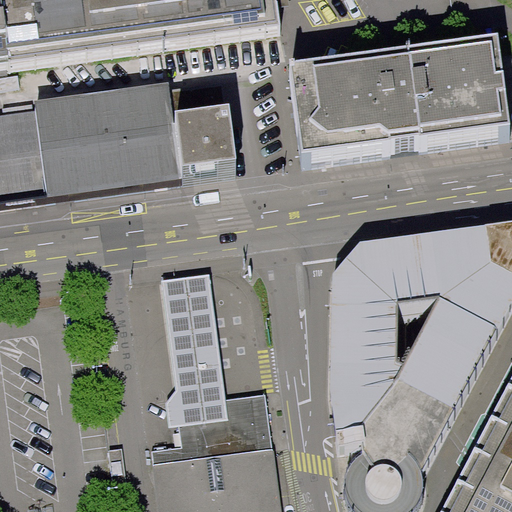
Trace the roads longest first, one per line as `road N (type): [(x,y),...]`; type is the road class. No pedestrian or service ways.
road 1 (unknown): [(309,435),(364,420),(358,344),(372,285),(487,273),(495,281),(425,421),(388,463)]
road 2 (unknown): [(397,0),(400,9),(390,16),(0,85)]
road 3 (unclassified): [(320,511),(293,219)]
road 4 (unclassified): [(135,511),(99,245)]
road 5 (secondary): [(293,219),(511,189)]
road 6 (secondary): [(99,245),(293,219)]
